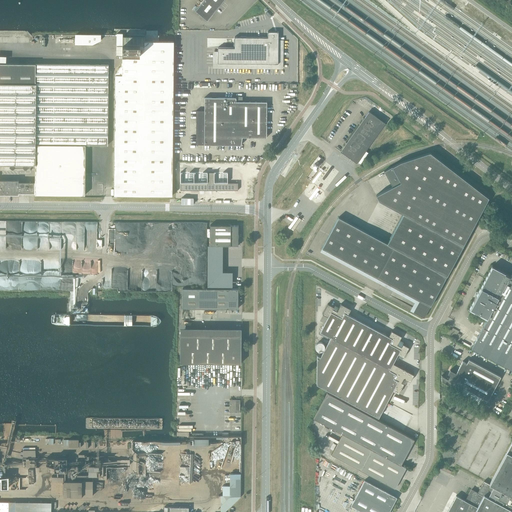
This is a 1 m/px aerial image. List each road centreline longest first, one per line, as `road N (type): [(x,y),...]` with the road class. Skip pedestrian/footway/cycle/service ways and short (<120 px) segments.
road 1 (unclassified): [(267,209),(0,206)]
road 2 (tertiary): [(267,265),(265,511)]
road 3 (unclassified): [(401,511),(429,458),(431,330)]
road 4 (unclassified): [(267,265),(307,267),(431,330)]
road 5 (tertiary): [(353,71),(460,150)]
road 6 (tertiary): [(460,150),(357,67)]
road 7 (unclassified): [(511,245),(480,239),(435,321)]
road 8 (tertiary): [(320,105),(273,171),(267,209)]
